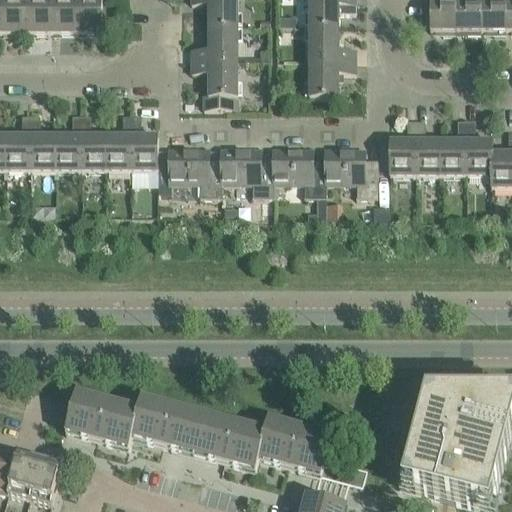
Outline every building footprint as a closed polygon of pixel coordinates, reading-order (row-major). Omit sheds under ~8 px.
[(239,33),(238,0),(192,0),(192,9),(210,9),(210,33),(239,33)] [(339,33),(339,18),(354,18),(354,9),(357,9),(356,0),(310,0),(310,33),(339,33)] [(456,36),(456,0),(430,0),(431,36),(456,36)] [(482,36),(481,0),(456,0),(456,36),(482,36)] [(507,36),(507,8),(495,8),(494,0),(481,0),(482,36),(507,36)] [(26,39),(26,3),(1,3),(1,39),(26,39)] [(52,39),(52,3),(26,3),(26,39),(52,39)] [(77,39),(77,3),(52,3),(52,39),(77,39)] [(103,3),(77,3),(77,39),(103,39),(103,3)] [(239,68),(239,33),(210,33),(210,56),(192,56),(192,68),(239,68)] [(339,56),(339,33),(310,33),(310,68),(357,68),(357,56),(339,56)] [(261,55),(261,67),(272,68),(272,55),(261,55)] [(238,117),(239,68),(192,68),(192,79),(210,79),(210,102),(204,102),(203,117),(238,117)] [(357,79),(357,68),(310,68),(310,103),(339,103),(339,79),(357,79)] [(32,177),(32,121),(23,121),(23,141),(7,141),(7,177),(32,177)] [(57,177),(57,141),(41,141),(41,121),(32,121),(32,177),(57,177)] [(83,177),(83,121),(73,121),(73,141),(57,141),(57,177),(83,177)] [(107,177),(107,141),(91,141),(91,121),(83,121),(83,177),(107,177)] [(133,177),(133,121),(124,121),(124,141),(107,141),(107,177),(133,177)] [(159,177),(159,148),(159,141),(142,141),(142,121),(133,121),(133,177),(159,177)] [(418,182),(417,126),(408,126),(408,146),(391,146),(391,183),(418,182)] [(442,182),(442,146),(426,146),(426,126),(417,126),(418,182),(442,182)] [(468,182),(467,126),(458,126),(458,146),(442,146),(442,182),(468,182)] [(476,126),(467,126),(468,182),(491,182),(491,158),(493,158),(493,146),(476,146),(476,126)] [(511,195),(511,138),(509,138),(509,158),(493,158),(491,158),(491,182),(491,195),(511,195)] [(170,156),(170,176),(170,191),(201,191),(201,206),(222,206),(222,191),(222,166),(210,166),(210,156),(170,156)] [(222,156),(222,166),(222,191),(252,191),(252,205),(273,205),(274,191),(274,166),(262,166),(262,156),(222,156)] [(274,156),(274,166),(274,191),(304,191),(304,205),(326,205),(326,191),(326,166),(314,166),(314,156),(274,156)] [(326,156),(326,166),(326,191),(357,190),(357,205),(379,205),(379,166),(366,166),(366,156),(326,156)] [(221,215),(208,215),(208,228),(222,228),(222,226),(221,215)] [(377,227),(377,228),(391,228),(391,227),(392,215),(377,215),(377,227)] [(469,220),(469,228),(481,229),(481,220),(469,220)] [(135,431),(140,415),(78,398),(67,439),(115,452),(116,445),(130,449),(129,455),(130,456),(135,438),(137,431),(135,431)] [(194,461),(205,420),(143,403),(140,415),(135,431),(137,431),(135,438),(149,442),(147,448),(194,461)] [(511,405),(428,405),(404,495),(468,511),(493,511),(499,492),(511,491),(511,405)] [(262,453),(267,436),(205,420),(194,461),(242,473),(243,467),(257,471),(256,477),(257,477),(262,460),(263,453),(262,453)] [(270,425),(267,436),(262,453),(263,453),(262,460),(276,463),(274,470),(322,482),(363,493),(367,477),(326,466),(333,442),(270,425)] [(31,505),(42,462),(37,461),(36,466),(19,462),(17,468),(9,499),(31,505)] [(64,468),(42,462),(31,505),(52,511),(64,468)] [(17,468),(0,463),(0,496),(9,499),(17,468)] [(304,511),(344,511),(307,502),(304,511)]
